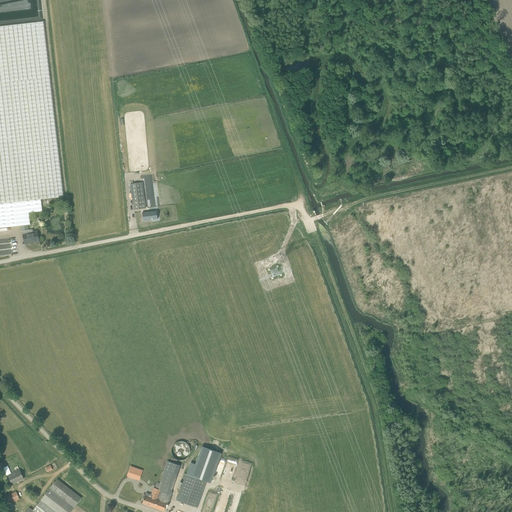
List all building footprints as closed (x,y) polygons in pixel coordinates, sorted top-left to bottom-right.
[(43,22),(0,26),(0,228),(21,226),(28,225),(30,225),(29,213),(42,211),(41,199),(63,197),(43,22)] [(142,183),(131,184),(131,189),(134,206),(145,204),(144,202),(143,187),(142,183)] [(156,211),(142,213),(143,221),(157,219),(156,211)] [(28,225),(21,226),(21,231),(22,231),(23,235),(25,244),(25,243),(35,242),(39,242),(37,231),(33,232),(32,230),(28,230),(28,225)] [(171,450),(171,452),(172,455),(173,457),(175,459),(178,460),(180,460),(183,460),(185,459),(187,458),(188,456),(190,451),(190,449),(189,447),(186,443),(184,442),(182,441),(179,441),(177,442),(175,443),(173,445),(172,447),(171,450)] [(191,463),(187,475),(198,479),(205,481),(206,479),(211,480),(221,453),(211,449),(202,446),(196,465),(191,463)] [(167,461),(164,470),(177,474),(180,466),(167,461)] [(130,466),(127,476),(136,479),(139,469),(130,466)] [(12,484),(24,479),(20,470),(7,475),(12,484)] [(171,491),(177,474),(164,470),(159,485),(158,487),(162,489),(157,500),(156,500),(160,490),(153,488),(151,495),(152,496),(151,498),(150,497),(150,498),(145,496),(144,498),(142,503),(164,511),(165,506),(166,504),(168,504),(173,492),(171,491)] [(178,496),(176,500),(197,508),(199,503),(207,482),(205,481),(198,479),(187,475),(185,474),(182,482),(178,495),(178,496)] [(29,508),(26,511),(70,511),(80,500),(82,498),(58,480),(57,479),(32,510),(29,508)] [(9,504),(19,499),(16,492),(5,497),(9,504)] [(219,506),(226,507),(228,497),(221,496),(219,506)]
